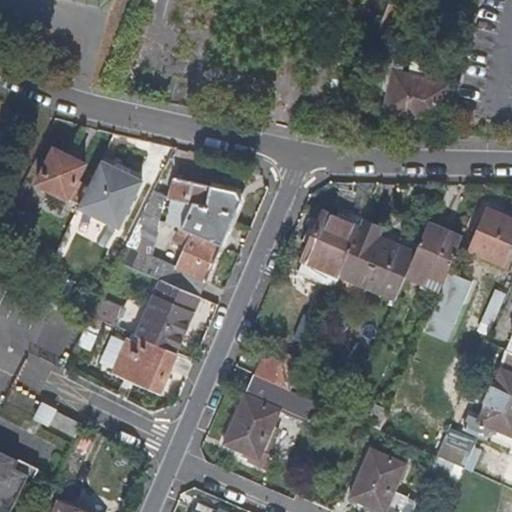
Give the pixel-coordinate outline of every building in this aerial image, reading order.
[(394,36),(405,8),(388,4),(376,32),(394,36)] [(449,89),(450,86),(400,73),(402,64),(383,59),(375,85),(395,91),(391,113),(441,126),(449,89)] [(76,183),(84,164),(53,150),(35,184),(78,206),(88,188),(76,183)] [(118,228),(140,183),(100,163),(88,188),(78,206),(77,209),(118,228)] [(198,297),(239,200),(235,191),(175,178),(171,198),(191,202),(180,229),(191,234),(177,268),(150,257),(125,246),(117,262),(135,271),(161,281),(198,297)] [(155,235),(163,195),(153,191),(135,226),(155,235)] [(180,229),(191,202),(171,198),(165,223),(180,229)] [(508,269),(511,260),(511,218),(488,209),(469,252),(508,269)] [(341,274),(360,228),(323,212),(298,272),(335,288),(341,274)] [(406,278),(416,254),(381,238),(385,228),(364,220),(360,228),(341,274),(397,299),(406,278)] [(443,283),(462,238),(428,224),(416,254),(406,278),(422,284),(425,275),(443,283)] [(174,353),(198,297),(161,281),(156,298),(153,297),(135,336),(142,339),(174,353)] [(488,337),(506,294),(497,290),(478,333),(488,337)] [(100,299),(96,317),(113,321),(117,303),(100,299)] [(159,390),(174,353),(142,339),(140,347),(126,343),(115,372),(159,390)] [(511,351),(507,349),(477,418),(469,415),(463,429),(489,440),(494,427),(511,434),(511,351)] [(290,392),(303,361),(288,354),(282,368),(261,359),(253,376),(290,392)] [(263,452),(280,411),(291,416),(299,396),(290,392),(253,376),(246,394),(243,395),(221,444),(247,455),(248,456),(245,463),(265,472),(272,457),(263,452)] [(365,421),(378,426),(385,407),(373,402),(365,421)] [(82,426),(55,413),(49,426),(76,438),(82,426)] [(465,469),(473,448),(445,436),(437,456),(465,469)] [(386,506),(404,464),(370,450),(349,498),(374,509),(372,511),(396,511),(397,511),(386,506)] [(0,511),(12,511),(33,469),(0,453),(0,511)] [(82,511),(58,502),(53,511),(82,511)]
